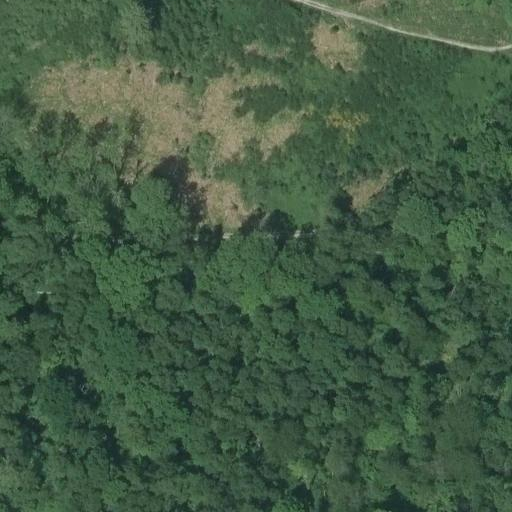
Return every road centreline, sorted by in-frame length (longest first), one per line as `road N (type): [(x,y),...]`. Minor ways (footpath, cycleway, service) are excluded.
road 1 (unknown): [(0,300),(72,306),(180,270),(378,255),(511,151)]
road 2 (track): [(511,126),(389,209),(333,236),(72,243),(0,236)]
